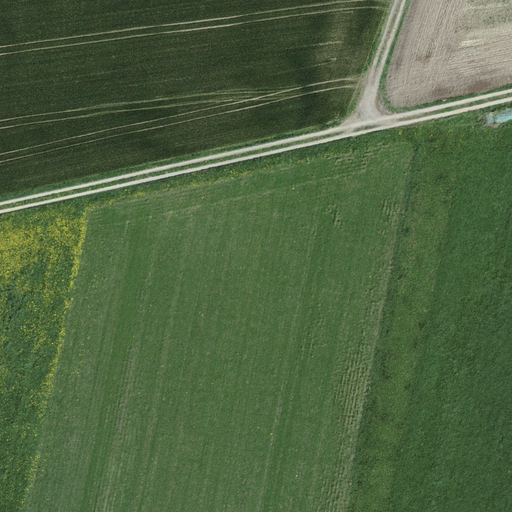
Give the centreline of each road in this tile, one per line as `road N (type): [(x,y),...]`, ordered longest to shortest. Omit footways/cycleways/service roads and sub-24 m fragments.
road 1 (track): [(0,208),(511,96)]
road 2 (track): [(399,0),(366,104),(366,129)]
